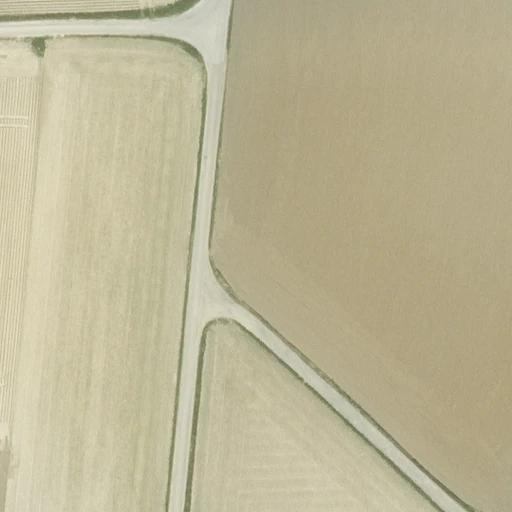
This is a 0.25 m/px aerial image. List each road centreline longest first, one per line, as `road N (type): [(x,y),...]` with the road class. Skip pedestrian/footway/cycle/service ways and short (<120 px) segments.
road 1 (unclassified): [(173,511),(217,18)]
road 2 (track): [(449,511),(196,273)]
road 3 (unclassified): [(0,34),(217,18)]
